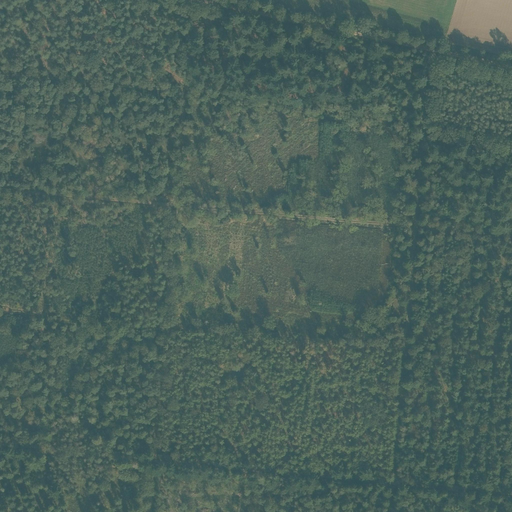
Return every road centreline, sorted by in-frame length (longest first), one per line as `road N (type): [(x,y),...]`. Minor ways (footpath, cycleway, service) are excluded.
road 1 (track): [(511,360),(0,313)]
road 2 (track): [(147,511),(191,0)]
road 3 (track): [(0,190),(412,228)]
road 4 (track): [(389,482),(0,450)]
road 5 (track): [(511,68),(191,0)]
road 6 (track): [(412,228),(389,482)]
road 7 (track): [(182,87),(418,119)]
road 8 (track): [(425,50),(412,228)]
road 9 (track): [(511,494),(389,482)]
